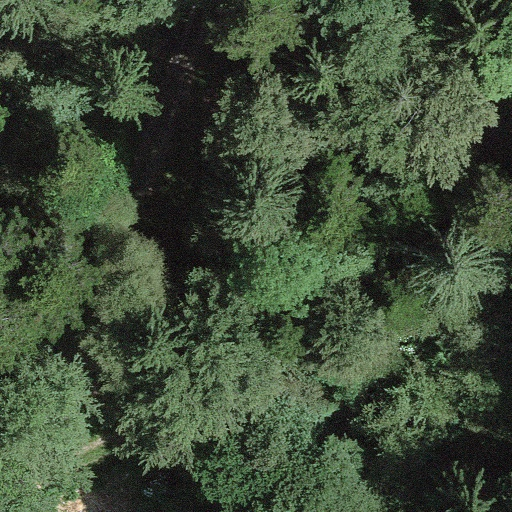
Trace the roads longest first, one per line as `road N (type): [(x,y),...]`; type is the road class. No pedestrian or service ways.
road 1 (track): [(16,471),(201,388),(511,117)]
road 2 (track): [(211,0),(169,131),(56,411),(0,495)]
